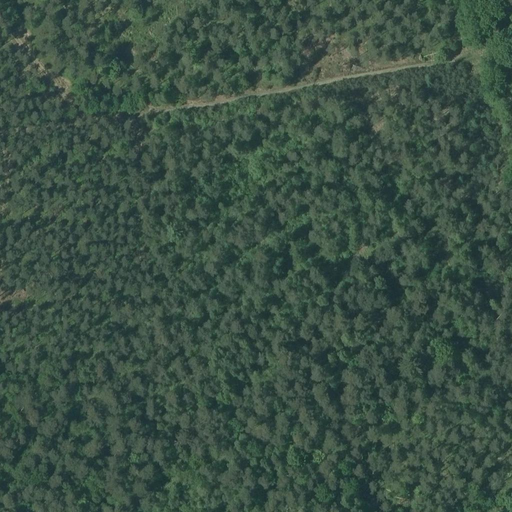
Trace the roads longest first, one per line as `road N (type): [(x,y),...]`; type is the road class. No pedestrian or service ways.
road 1 (track): [(492,52),(0,136)]
road 2 (track): [(0,16),(83,121)]
road 3 (track): [(511,116),(476,0)]
